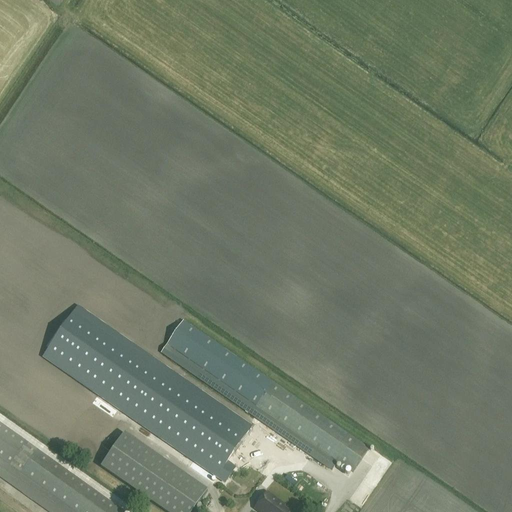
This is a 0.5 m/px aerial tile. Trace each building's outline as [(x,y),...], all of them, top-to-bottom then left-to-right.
[(78,308),(44,358),(217,478),(252,428),(78,308)] [(353,473),(369,449),(183,321),(161,353),(332,470),(338,462),(353,473)] [(123,511),(0,424),(0,476),(50,511),(123,511)] [(193,511),(207,492),(124,434),(101,468),(164,511),(193,511)] [(364,461),(374,466),(353,502),(366,509),(393,463),(370,450),(364,461)] [(255,509),(258,511),(288,511),(283,508),(285,506),(267,493),(255,509)]
